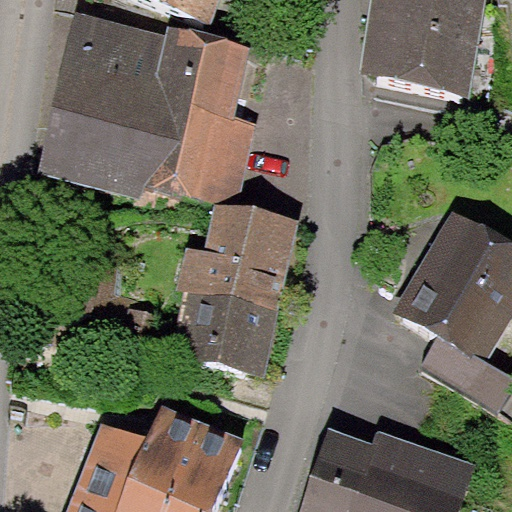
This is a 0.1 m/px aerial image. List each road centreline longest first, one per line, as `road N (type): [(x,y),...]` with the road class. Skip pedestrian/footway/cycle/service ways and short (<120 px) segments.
road 1 (residential): [(344,0),(335,309),(267,511)]
road 2 (residential): [(0,178),(23,0)]
